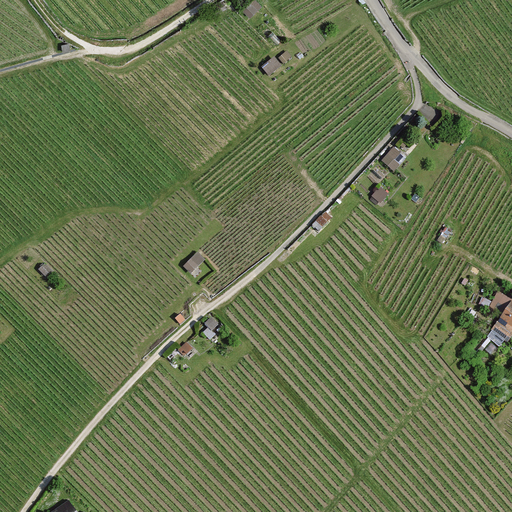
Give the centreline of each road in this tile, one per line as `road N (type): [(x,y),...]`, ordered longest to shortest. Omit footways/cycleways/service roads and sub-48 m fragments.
road 1 (track): [(86,433),(189,325),(278,253),(417,108),(409,55)]
road 2 (track): [(0,263),(66,217),(143,212),(283,103),(273,85)]
road 3 (unclassified): [(372,0),(442,88),(511,134)]
